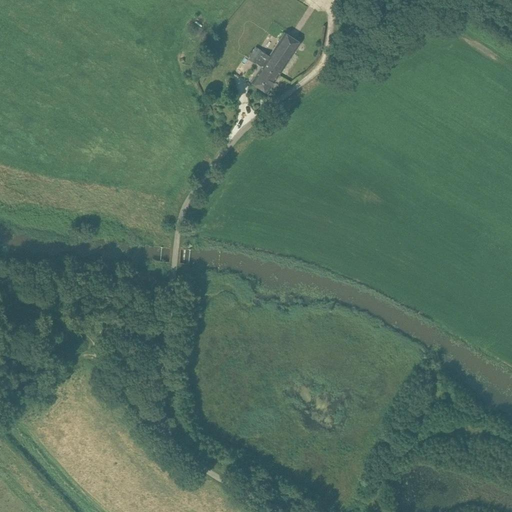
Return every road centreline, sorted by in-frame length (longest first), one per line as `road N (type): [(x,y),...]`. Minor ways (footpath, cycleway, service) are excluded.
road 1 (unclassified): [(286,511),(225,480),(158,424),(173,267)]
road 2 (unclassified): [(370,37),(240,132),(190,195),(176,240)]
